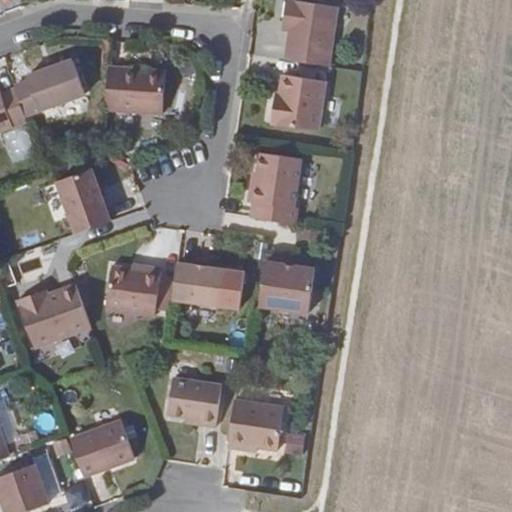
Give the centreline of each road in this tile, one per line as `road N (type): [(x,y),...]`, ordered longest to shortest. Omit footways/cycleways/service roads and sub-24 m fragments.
road 1 (residential): [(0,32),(55,12),(203,26),(218,44),(200,203),(179,213)]
road 2 (track): [(324,511),(375,190)]
